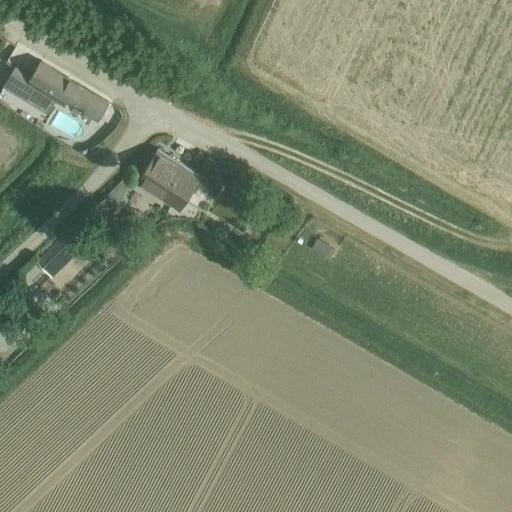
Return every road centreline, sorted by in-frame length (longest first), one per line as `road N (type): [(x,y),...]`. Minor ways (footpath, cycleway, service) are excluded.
road 1 (unclassified): [(166,116),(511,310)]
road 2 (unclassified): [(166,116),(0,274)]
road 3 (unclassified): [(166,116),(0,22)]
